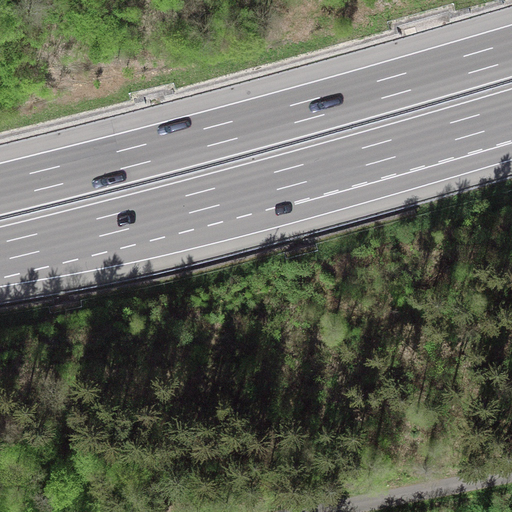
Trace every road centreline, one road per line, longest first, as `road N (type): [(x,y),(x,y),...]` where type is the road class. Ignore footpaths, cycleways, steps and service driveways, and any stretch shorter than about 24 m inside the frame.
road 1 (motorway): [(511,50),(0,188)]
road 2 (motorway): [(0,251),(511,114)]
